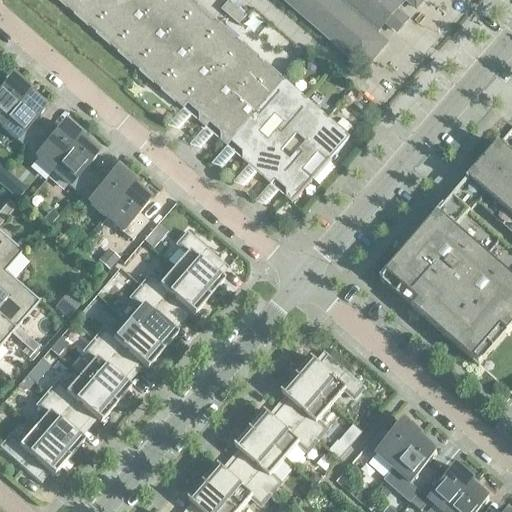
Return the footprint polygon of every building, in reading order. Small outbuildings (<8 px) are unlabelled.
[(240,44),(189,0),(55,0),(182,111),(189,103),(240,44)] [(283,0),(363,70),(385,45),(374,35),(384,23),(393,31),(403,19),(395,12),(404,0),(405,0),(416,9),(423,0),(283,0)] [(246,17),(228,1),(220,11),(238,26),(246,17)] [(204,130),(211,122),(262,63),(240,44),(189,103),(195,108),(196,107),(200,111),(197,115),(198,122),(197,123),(204,130)] [(284,82),(262,63),(211,122),(217,127),(218,126),(222,130),(219,134),(220,141),(219,142),(226,149),(233,141),(284,82)] [(0,128),(26,98),(28,96),(10,81),(0,92),(0,128)] [(249,167),(306,101),(284,82),(233,141),(239,146),(240,145),(244,149),(241,153),(242,160),(241,161),(248,168),(249,167)] [(40,134),(31,125),(43,112),(26,98),(0,128),(25,151),(40,134)] [(276,179),(328,120),(306,101),(249,167),(255,172),(262,164),(266,168),(263,172),(263,179),(263,180),(270,187),(276,179)] [(349,139),(328,120),(276,179),(282,184),(283,183),(288,187),(285,191),(285,198),(284,199),(291,205),(312,181),(314,183),(330,164),(328,163),(349,139)] [(79,144),(80,142),(63,126),(50,142),(40,134),(25,151),(52,174),(79,144)] [(2,141),(0,142),(0,157),(8,165),(17,154),(2,141)] [(93,179),(84,171),(95,158),(79,144),(52,174),(78,196),(93,179)] [(511,158),(508,155),(506,156),(501,151),(502,150),(498,146),(467,181),(511,219),(511,158)] [(131,189),(133,187),(115,172),(102,187),(93,179),(78,196),(105,220),(131,189)] [(6,173),(0,179),(0,185),(5,190),(14,180),(6,173)] [(105,220),(131,243),(146,225),(136,217),(148,204),(131,189),(105,220)] [(285,233),(295,213),(268,198),(257,219),(285,233)] [(412,310),(429,325),(479,368),(482,364),(476,359),(500,330),(507,336),(511,329),(511,279),(456,231),(470,214),(452,199),(380,282),(383,285),(389,279),(417,304),(412,310)] [(15,208),(8,202),(0,211),(0,214),(5,219),(15,208)] [(151,234),(145,242),(150,247),(157,239),(151,234)] [(172,270),(207,301),(222,283),(215,277),(223,267),(187,235),(177,247),(186,254),(172,270)] [(21,239),(15,246),(21,252),(28,245),(21,239)] [(0,295),(26,318),(39,303),(5,273),(22,253),(6,240),(0,247),(0,295)] [(109,273),(120,261),(107,250),(97,262),(109,273)] [(207,301),(172,270),(159,286),(150,278),(140,289),(176,321),(185,311),(192,318),(207,301)] [(140,289),(131,300),(140,308),(126,324),(161,354),(176,337),(168,330),(176,321),(140,289)] [(0,320),(13,332),(16,329),(26,318),(0,295),(0,320)] [(67,322),(80,306),(68,295),(54,311),(67,322)] [(94,300),(90,305),(94,309),(99,304),(94,300)] [(27,339),(16,329),(13,332),(0,320),(0,361),(7,354),(0,347),(10,336),(22,346),(27,339)] [(126,324),(112,340),(103,332),(93,343),(130,374),(138,365),(146,371),(161,354),(126,324)] [(33,355),(39,349),(27,339),(22,346),(33,355)] [(60,339),(50,350),(57,355),(66,344),(60,339)] [(79,378),(114,408),(129,390),(121,384),(130,374),(93,343),(84,354),(93,362),(79,378)] [(48,352),(41,360),(46,364),(52,364),(56,359),(48,352)] [(331,408),(345,392),(354,400),(364,388),(327,357),(319,367),(311,360),(296,378),(331,408)] [(47,396),(83,428),(91,418),(99,425),(114,408),(79,378),(65,393),(56,385),(47,396)] [(316,442),(326,432),(317,424),(331,408),(296,378),(281,395),(289,402),(280,411),(316,442)] [(67,461),(82,444),(75,437),(83,428),(47,396),(37,407),(46,415),(32,431),(67,461)] [(284,461),(298,445),(307,453),(316,442),(280,411),(272,421),(265,414),(250,431),(284,461)] [(381,430),(366,448),(377,457),(369,465),(386,480),(393,471),(420,441),(421,439),(404,424),(391,439),(381,430)] [(67,461),(32,431),(19,447),(10,439),(0,449),(0,450),(36,482),(45,472),(52,478),(67,461)] [(270,496),(279,485),(270,477),(284,461),(250,431),(235,449),(242,455),(234,465),(270,496)] [(386,480),(384,481),(410,504),(419,494),(434,477),(425,468),(436,455),(420,441),(393,471),(386,480)] [(338,442),(329,452),(339,460),(347,450),(338,442)] [(233,511),(240,511),(251,499),(260,507),(270,496),(234,465),(226,474),(218,468),(203,485),(233,511)] [(456,470),(443,485),(434,477),(419,494),(439,511),(449,511),(472,487),(474,485),(456,470)] [(312,478),(309,481),(315,487),(321,480),(317,477),(312,478)] [(233,511),(203,485),(188,502),(196,509),(192,511),(233,511)] [(479,511),(489,501),(472,487),(449,511),(479,511)]
